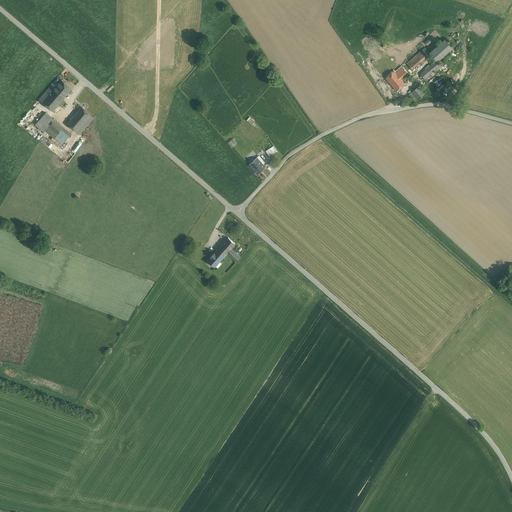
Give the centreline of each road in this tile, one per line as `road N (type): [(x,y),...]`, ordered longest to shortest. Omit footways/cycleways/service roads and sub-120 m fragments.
road 1 (unclassified): [(511,479),(471,419),(237,212)]
road 2 (unclassified): [(511,123),(437,102),(367,114),(287,158),(237,212)]
road 3 (unclassified): [(237,212),(0,8)]
